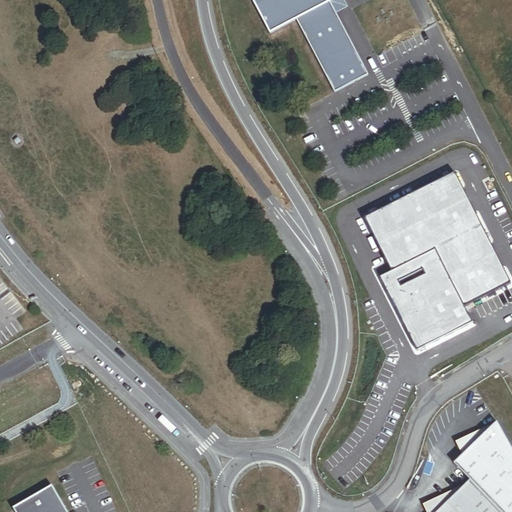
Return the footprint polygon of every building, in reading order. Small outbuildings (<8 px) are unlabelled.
[(257,0),(272,28),(297,14),(325,0),(257,0)] [(336,89),(367,73),(329,0),(325,0),(297,14),(336,89)] [(391,274),(380,280),(417,353),(472,324),(464,309),(511,285),(454,173),(364,219),(391,274)] [(457,443),(463,455),(454,464),(470,481),(461,489),(425,506),(427,511),(511,511),(511,449),(497,422),(493,426),(457,443)] [(63,511),(52,492),(18,511),(63,511)]
